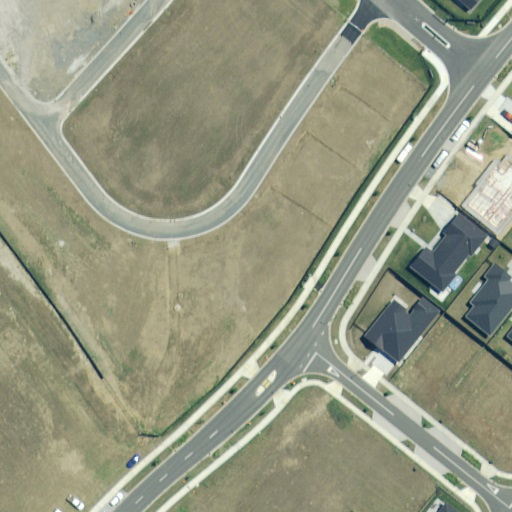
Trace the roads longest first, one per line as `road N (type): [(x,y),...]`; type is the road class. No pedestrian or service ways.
road 1 (residential): [(375,0),(250,183),(205,220),(172,231),(135,226),(90,191),(41,126)]
road 2 (tertiary): [(481,74),(302,341)]
road 3 (residential): [(511,510),(302,341)]
road 4 (tertiary): [(302,341),(130,511)]
road 5 (residential): [(41,126),(153,0)]
